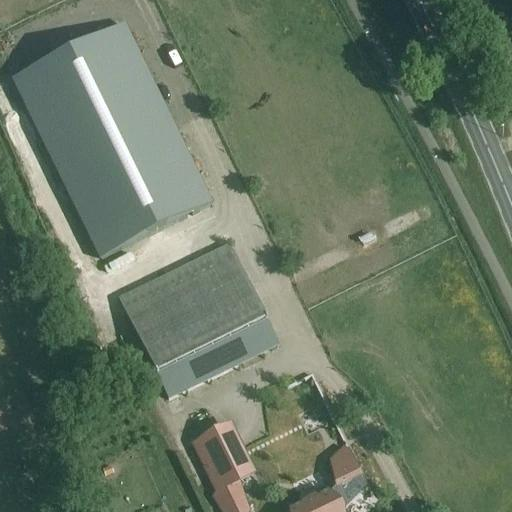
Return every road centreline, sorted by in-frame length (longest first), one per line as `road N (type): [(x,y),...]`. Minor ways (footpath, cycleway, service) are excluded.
road 1 (primary): [(511,209),(418,0)]
road 2 (track): [(105,511),(57,400)]
